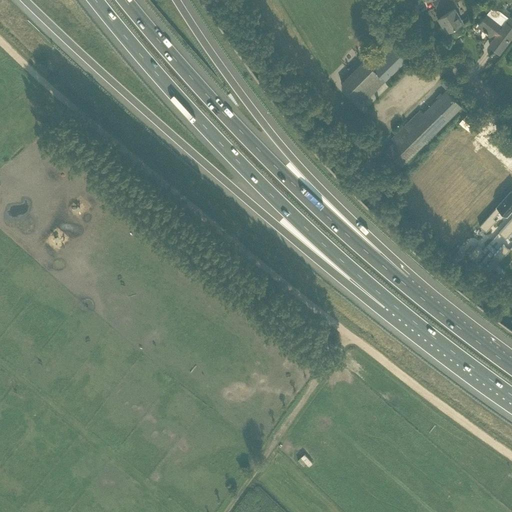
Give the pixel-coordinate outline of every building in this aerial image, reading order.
[(462,21),(454,8),(457,6),(455,3),(459,1),(458,0),(444,0),(437,5),(442,14),(438,17),(446,31),(462,21)] [(488,13),(484,18),(478,26),(494,38),(489,44),(498,52),(511,34),(511,18),(509,16),(503,25),(488,13)] [(384,81),(404,62),(411,55),(395,38),(368,64),(364,59),(341,82),(362,104),(384,81)] [(401,166),(438,129),(462,106),(446,90),(423,113),(420,110),(413,117),(391,138),(394,142),(385,151),(401,166)] [(456,136),(440,154),(450,163),(466,145),(456,136)] [(471,149),(454,167),(464,176),(481,158),(471,149)] [(482,165),(466,183),(476,192),(492,174),(482,165)] [(443,168),(434,178),(440,183),(449,173),(443,168)] [(497,177),(480,196),(490,205),(507,186),(497,177)] [(457,180),(448,191),(454,196),(463,186),(457,180)] [(489,214),(481,224),(487,230),(498,218),(495,216),(500,210),(506,216),(511,209),(511,191),(511,190),(489,214)] [(469,196),(460,207),(466,212),(475,201),(469,196)] [(483,209),(474,219),(480,225),(481,224),(489,214),(483,209)] [(511,218),(499,232),(506,238),(511,231),(511,218)] [(485,236),(476,246),(482,251),(491,241),(485,236)] [(503,244),(494,255),(500,260),(509,250),(503,244)] [(459,248),(450,259),(456,264),(465,253),(459,248)] [(494,268),(489,274),(498,282),(503,276),(494,268)]
